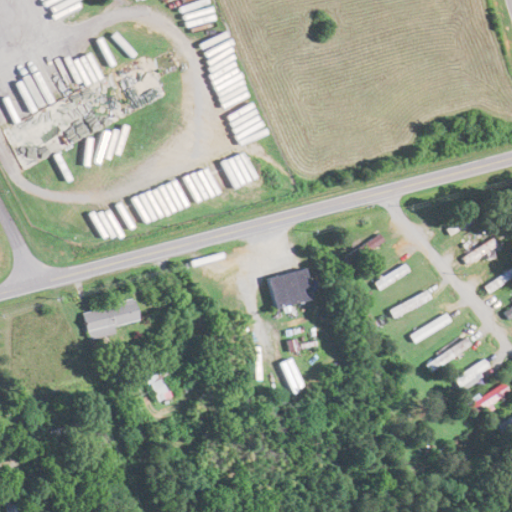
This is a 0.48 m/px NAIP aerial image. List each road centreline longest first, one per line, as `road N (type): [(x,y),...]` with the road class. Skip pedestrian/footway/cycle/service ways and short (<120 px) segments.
road 1 (primary): [(0,292),(511,157)]
road 2 (residential): [(383,191),(511,351)]
